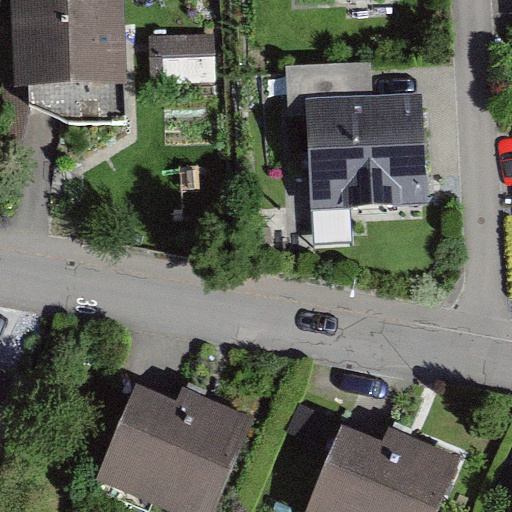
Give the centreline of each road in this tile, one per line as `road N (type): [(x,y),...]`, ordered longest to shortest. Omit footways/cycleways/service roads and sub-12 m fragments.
road 1 (residential): [(490,363),(0,277)]
road 2 (residential): [(463,0),(490,363)]
